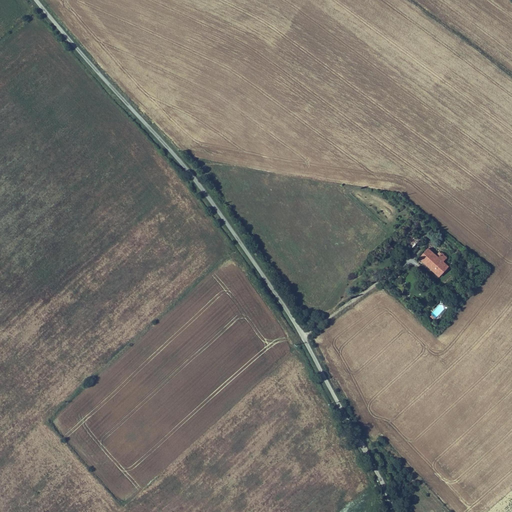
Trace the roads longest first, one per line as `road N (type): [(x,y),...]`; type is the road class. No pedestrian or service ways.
road 1 (tertiary): [(393,511),(302,337),(229,227),(34,0)]
road 2 (unknown): [(414,261),(302,337)]
